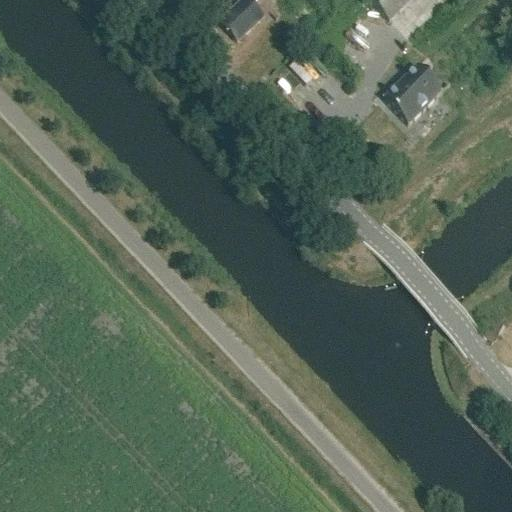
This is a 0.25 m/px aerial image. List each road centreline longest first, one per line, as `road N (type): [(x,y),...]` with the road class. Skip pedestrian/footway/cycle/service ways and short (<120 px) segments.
road 1 (unclassified): [(387,511),(0,100)]
road 2 (unclassified): [(511,396),(372,234),(149,0)]
